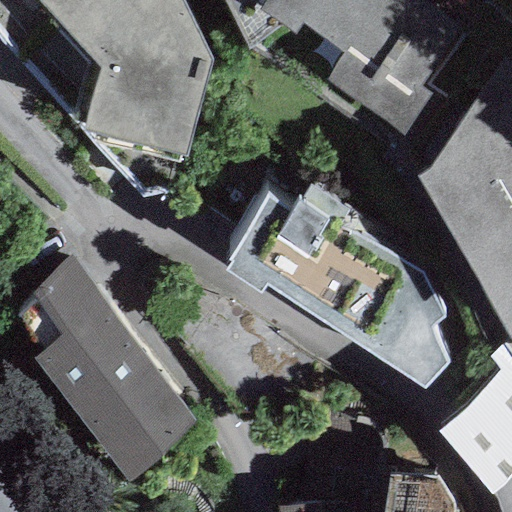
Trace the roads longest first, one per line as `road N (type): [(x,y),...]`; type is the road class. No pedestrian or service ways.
road 1 (residential): [(103,225),(148,232),(406,390),(443,460),(483,511)]
road 2 (residential): [(266,511),(245,451),(120,288),(103,250),(103,225)]
road 3 (residential): [(103,225),(0,97)]
